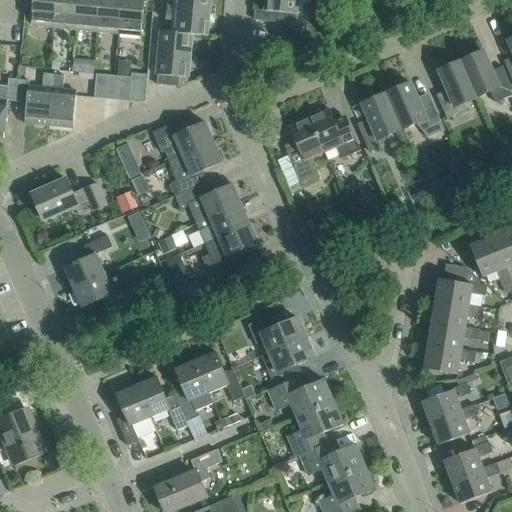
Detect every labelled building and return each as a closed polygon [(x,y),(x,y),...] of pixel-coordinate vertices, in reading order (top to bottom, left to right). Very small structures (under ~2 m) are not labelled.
[(56,0),(34,0),(32,26),(54,28),(56,0)] [(76,30),(78,0),(56,0),(54,28),(76,30)] [(97,32),(100,0),(78,0),(76,30),(97,32)] [(119,34),(121,0),(100,0),(97,32),(119,34)] [(141,36),(144,2),(131,1),(131,0),(121,0),(119,34),(141,36)] [(208,37),(211,0),(178,0),(176,33),(192,35),(208,37)] [(265,0),(265,11),(255,10),(254,21),(297,25),(298,14),(297,14),(298,0),(265,0)] [(190,56),(192,35),(176,33),(160,31),(158,53),(190,56)] [(483,52),(461,61),(477,98),(490,92),(495,103),(511,95),(511,88),(503,67),(492,72),(483,52)] [(188,78),(190,56),(158,53),(156,75),(158,75),(168,76),(167,86),(178,87),(179,77),(188,78)] [(94,61),(75,60),(73,72),(93,74),(94,61)] [(477,98),(461,61),(439,71),(447,91),(437,96),(447,119),(466,110),(463,104),(477,98)] [(120,77),(131,78),(131,74),(132,66),(118,65),(117,77),(120,77)] [(49,126),(54,75),(44,74),(42,88),(29,87),(30,82),(19,81),(17,102),(27,103),(25,124),(49,126)] [(147,75),(131,74),(131,78),(129,102),(144,103),(145,102),(147,75)] [(64,76),(54,75),(49,126),(73,129),(76,92),(63,90),(64,76)] [(106,100),(108,76),(96,75),(94,99),(106,100)] [(168,76),(158,75),(157,85),(167,86),(168,76)] [(117,101),(120,77),(117,77),(108,76),(106,100),(117,101)] [(131,78),(120,77),(117,101),(129,102),(131,78)] [(7,101),(17,102),(19,81),(9,80),(8,87),(0,86),(0,137),(4,138),(7,101)] [(411,83),(386,94),(402,131),(416,124),(428,138),(444,131),(430,98),(419,103),(411,83)] [(402,131),(386,94),(361,105),(370,125),(359,130),(369,152),(380,147),(378,141),(402,131)] [(321,111),(308,116),(324,153),(336,148),(341,160),(360,151),(348,124),(338,128),(330,110),(322,113),(321,111)] [(312,158),(324,153),(308,116),(295,122),(296,125),(289,128),(297,146),(286,151),(292,164),(281,168),(293,195),(318,184),(312,158)] [(169,163),(214,143),(205,122),(180,134),(175,123),(152,133),(161,153),(164,152),(169,163)] [(223,163),(214,143),(169,163),(178,182),(170,186),(175,197),(202,184),(198,174),(223,163)] [(121,161),(133,156),(128,144),(116,149),(121,161)] [(130,181),(141,176),(137,166),(125,171),(130,181)] [(142,177),(131,182),(138,196),(148,191),(142,177)] [(94,211),(107,206),(97,184),(73,195),(67,180),(32,195),(43,221),(76,206),(78,210),(90,205),(94,211)] [(431,187),(436,200),(447,196),(441,182),(431,187)] [(196,225),(241,204),(232,184),(207,195),(202,184),(175,197),(180,208),(187,205),(196,225)] [(415,205),(429,199),(425,191),(411,197),(415,205)] [(117,198),(123,214),(137,208),(131,192),(117,198)] [(204,244),(249,224),(241,204),(196,225),(204,244)] [(381,220),(390,216),(385,207),(377,210),(381,220)] [(132,227),(144,222),(140,213),(128,218),(132,227)] [(314,250),(323,246),(312,222),(303,226),(314,250)] [(233,255),(258,244),(249,224),(204,244),(213,263),(210,265),(215,276),(238,266),(233,255)] [(156,229),(153,238),(160,240),(163,232),(156,229)] [(511,229),(491,238),(504,269),(506,268),(511,265),(511,229)] [(64,269),(73,289),(105,275),(96,255),(112,248),(107,237),(84,247),(89,258),(64,269)] [(174,247),(170,238),(157,244),(161,253),(174,247)] [(504,269),(491,238),(470,246),(482,278),(496,272),(501,286),(511,282),(506,268),(504,269)] [(166,263),(172,278),(183,273),(176,258),(166,263)] [(485,296),(487,286),(480,285),(478,278),(464,268),(454,266),(451,282),(439,280),(435,303),(468,308),(469,306),(471,294),(485,296)] [(134,299),(129,287),(125,279),(110,286),(105,275),(73,289),(82,309),(107,298),(111,309),(134,299)] [(142,308),(138,297),(134,299),(123,304),(128,314),(142,308)] [(483,308),(469,306),(468,308),(435,303),(432,325),(465,330),(465,328),(467,316),(482,319),(483,308)] [(264,342),(269,354),(306,338),(297,318),(275,327),(271,316),(248,326),(256,345),(264,342)] [(480,330),(465,328),(465,330),(432,325),(428,347),(461,352),(461,350),(463,339),(478,341),(480,330)] [(478,341),(488,343),(489,333),(479,331),(478,341)] [(292,368),(314,358),(306,338),(269,354),(274,366),(266,369),(275,388),(297,379),(292,368)] [(476,353),(461,350),(461,352),(428,347),(424,370),(457,375),(460,361),(474,363),(476,353)] [(216,353),(195,361),(209,393),(227,386),(234,402),(245,397),(235,374),(226,378),(216,353)] [(511,360),(511,358),(500,363),(503,371),(505,376),(508,384),(511,382),(511,360)] [(209,393),(195,361),(175,370),(186,395),(177,399),(187,422),(198,417),(196,412),(213,404),(208,394),(209,393)] [(187,422),(177,399),(168,403),(157,377),(137,386),(151,418),(169,410),(177,431),(189,426),(187,422)] [(297,379),(275,388),(268,391),(277,411),(292,405),(297,418),(334,403),(324,380),(303,389),(298,378),(297,379)] [(422,402),(430,424),(462,412),(461,410),(457,399),(471,394),(467,384),(452,389),(453,391),(422,402)] [(151,418),(137,386),(117,395),(127,420),(118,423),(128,446),(139,442),(133,426),(151,418)] [(497,398),(501,409),(509,406),(505,395),(497,398)] [(343,425),(334,403),(297,418),(302,431),(288,437),(297,457),(300,456),(327,445),(326,444),(322,434),(343,425)] [(1,404),(0,404),(0,434),(1,434),(14,465),(45,452),(29,411),(7,419),(1,404)] [(465,420),(478,415),(475,405),(461,410),(462,412),(430,424),(438,446),(470,434),(465,420)] [(234,424),(239,421),(236,415),(221,421),(223,428),(234,424)] [(269,420),(258,425),(260,431),(272,426),(269,420)] [(444,461),(452,482),(483,471),(483,469),(479,458),(492,452),(489,442),(474,448),(474,450),(444,461)] [(330,443),(326,444),(327,445),(300,456),(309,476),(323,470),(329,483),(365,467),(356,445),(335,453),(330,443)] [(206,469),(222,462),(217,450),(191,461),(195,472),(157,489),(166,511),(168,511),(205,497),(200,483),(210,478),(206,469)] [(486,479),(500,474),(496,463),(483,469),(483,471),(452,482),(460,504),(492,493),(486,479)] [(375,490),(365,467),(329,483),(334,495),(320,502),(323,511),(352,511),(359,510),(354,499),(375,490)] [(239,511),(233,497),(207,508),(208,511),(239,511)]
